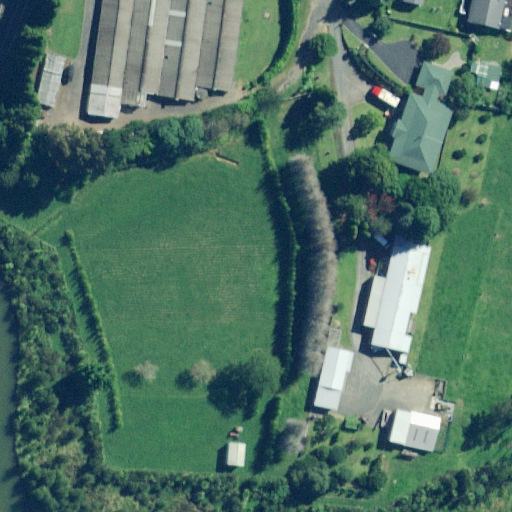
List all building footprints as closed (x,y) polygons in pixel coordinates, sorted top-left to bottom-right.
[(115,108),(130,0),(100,0),(83,115),(113,120),(115,108)] [(130,0),(115,104),(138,107),(140,94),(155,97),(169,0),(130,0)] [(169,0),(155,97),(189,102),(191,87),(204,0),(169,0)] [(204,0),(191,87),(227,93),(241,0),(204,0)] [(468,0),(463,24),(495,31),(502,0),(468,0)] [(64,60),(44,55),(32,104),(51,109),(64,60)] [(485,66),(470,63),(468,73),(482,76),(485,66)] [(448,74),(420,65),(412,88),(409,96),(407,95),(397,122),(394,121),(388,139),(391,140),(383,162),(426,177),(449,109),(438,105),(448,74)] [(428,249),(392,241),(383,281),(371,278),(360,327),(371,330),(367,347),(404,355),(408,339),(413,316),(412,316),(428,249)] [(350,355),(324,350),(311,406),(334,411),(343,373),(346,374),(350,355)] [(437,420),(392,411),(385,443),(430,453),(437,420)] [(242,446),(226,445),(224,467),(240,469),(242,446)]
